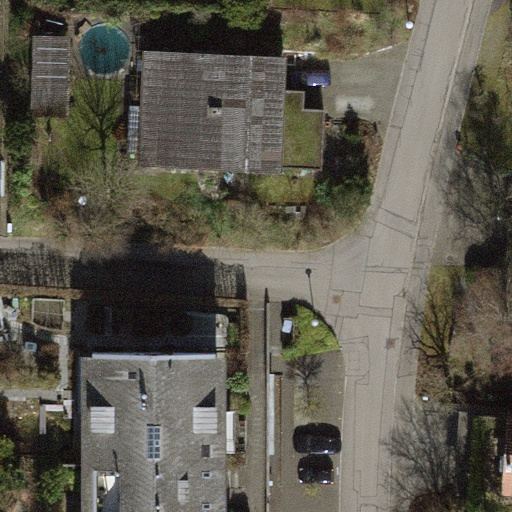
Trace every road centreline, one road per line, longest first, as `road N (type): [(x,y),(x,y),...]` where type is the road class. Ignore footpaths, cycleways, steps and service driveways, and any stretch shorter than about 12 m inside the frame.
road 1 (residential): [(0,267),(389,291)]
road 2 (residential): [(459,0),(389,291)]
road 3 (residential): [(389,291),(380,511)]
